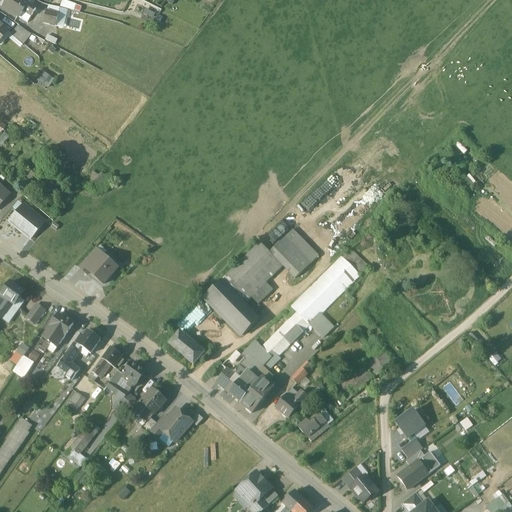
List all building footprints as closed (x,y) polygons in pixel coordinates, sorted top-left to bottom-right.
[(28,4),(20,0),(7,0),(2,8),(19,18),(20,17),(28,5),(28,4)] [(64,1),(61,8),(75,12),(76,6),(64,1)] [(36,9),(28,5),(20,17),(28,22),(36,9)] [(59,13),(46,10),(44,22),(56,25),(59,13)] [(163,19),(158,16),(155,21),(160,25),(163,19)] [(0,41),(8,31),(0,24),(0,41)] [(31,35),(18,26),(11,35),(23,45),(31,35)] [(54,81),(44,73),(38,82),(49,89),(54,81)] [(110,175),(99,166),(85,185),(96,193),(110,175)] [(32,170),(26,176),(35,186),(45,176),(40,170),(36,175),(32,170)] [(471,175),(460,181),(465,189),(476,183),(471,175)] [(0,205),(10,195),(0,186),(0,205)] [(24,205),(10,223),(30,239),(45,221),(24,205)] [(293,232),(269,256),(283,271),(295,282),(319,259),(293,232)] [(258,245),(221,281),(246,307),(252,301),(259,308),(274,293),(268,285),(283,271),(269,256),(258,245)] [(117,269),(96,250),(80,269),(87,275),(89,273),(103,285),(117,269)] [(342,259),(327,273),(344,290),(358,275),(342,259)] [(270,357),(258,369),(264,375),(279,360),(276,357),(310,323),(320,314),(344,290),(327,273),(292,308),(297,314),(262,349),(270,357)] [(246,307),(221,281),(205,297),(243,336),(259,320),(246,307)] [(24,293),(10,283),(0,296),(0,297),(13,306),(14,307),(24,293)] [(13,306),(0,297),(0,314),(1,313),(6,316),(13,306)] [(37,306),(27,319),(34,324),(43,311),(37,306)] [(66,319),(58,314),(50,327),(64,338),(65,337),(73,325),(73,324),(75,322),(67,317),(66,319)] [(333,328),(320,314),(310,323),(324,337),(333,328)] [(64,338),(50,327),(49,327),(42,337),(50,343),(57,348),(65,338),(65,337),(64,338)] [(100,340),(87,331),(84,337),(81,335),(75,344),(81,348),(90,354),(100,340)] [(180,331),(169,345),(181,355),(192,343),(181,334),(183,333),(180,331)] [(205,346),(217,343),(214,331),(202,334),(205,346)] [(50,343),(42,337),(41,339),(42,339),(36,348),(44,354),(46,350),(50,344),(49,344),(50,343)] [(248,370),(253,374),(258,369),(270,357),(262,349),(254,342),(242,355),(246,360),(242,364),(248,370)] [(26,357),(31,348),(21,343),(12,362),(17,364),(13,372),(26,379),(35,362),(26,357)] [(57,348),(50,343),(49,344),(50,344),(46,350),(53,354),(57,348)] [(204,353),(192,343),(181,355),(193,366),(204,353)] [(75,344),(69,351),(76,356),(81,348),(75,344)] [(123,356),(111,348),(98,366),(103,370),(108,364),(114,368),(116,365),(119,367),(122,362),(120,360),(123,356)] [(36,362),(40,355),(33,351),(29,358),(36,362)] [(69,351),(58,368),(67,374),(65,376),(72,381),(79,371),(70,364),(76,356),(69,351)] [(367,364),(373,375),(393,364),(387,353),(367,364)] [(145,372),(132,363),(123,376),(123,377),(136,385),(139,382),(141,383),(143,380),(141,379),(145,372)] [(103,370),(98,366),(92,373),(95,375),(97,377),(98,377),(103,370)] [(358,368),(342,383),(350,391),(365,376),(358,368)] [(254,379),(247,387),(251,390),(261,379),(264,375),(258,369),(253,374),(256,376),(254,379)] [(301,369),(291,379),(297,385),(307,374),(301,369)] [(234,376),(226,370),(216,383),(228,393),(235,385),(230,381),(234,376)] [(248,370),(240,381),(239,380),(235,385),(228,393),(240,403),(241,403),(251,390),(247,387),(254,379),(256,376),(253,374),(248,370)] [(123,376),(118,372),(111,382),(116,386),(123,377),(123,376)] [(365,376),(350,391),(354,395),(369,381),(365,376)] [(251,390),(241,403),(253,413),(273,389),(261,379),(251,390)] [(116,386),(111,382),(106,388),(111,391),(115,394),(119,388),(116,386)] [(111,391),(106,388),(103,393),(108,396),(111,391)] [(119,388),(115,394),(123,400),(128,394),(119,388)] [(166,401),(152,389),(140,403),(140,404),(146,408),(154,415),(166,401)] [(293,401),(286,396),(276,408),(288,419),(299,407),(307,397),(300,392),(293,401)] [(77,394),(70,402),(79,408),(85,400),(77,394)] [(135,400),(128,394),(123,400),(120,404),(127,410),(135,400)] [(79,408),(70,402),(64,411),(72,417),(79,408)] [(140,404),(133,412),(139,416),(146,408),(140,404)] [(182,416),(176,411),(167,421),(168,421),(162,427),(166,431),(164,434),(175,443),(192,423),(183,416),(182,416)] [(413,412),(396,424),(411,444),(416,440),(413,436),(425,427),(413,412)] [(95,415),(70,449),(79,456),(88,444),(105,422),(95,415)] [(320,416),(309,424),(306,421),(298,427),(307,438),(311,442),(323,433),(319,428),(326,423),(320,416)] [(157,424),(150,432),(159,440),(164,434),(166,431),(162,427),(168,421),(167,421),(163,417),(157,424)] [(468,418),(455,426),(459,433),(472,425),(468,418)] [(150,419),(141,429),(148,435),(150,432),(157,424),(150,419)] [(17,425),(1,448),(3,449),(0,453),(0,475),(13,456),(14,457),(21,445),(18,443),(26,432),(17,425)] [(411,444),(401,451),(409,461),(421,452),(423,450),(416,440),(411,444)] [(409,461),(406,462),(410,467),(410,468),(411,466),(412,467),(425,457),(421,452),(409,461)] [(425,457),(412,467),(411,466),(410,468),(410,467),(397,477),(408,491),(440,467),(430,453),(425,457)] [(79,464),(69,477),(82,487),(92,474),(79,464)] [(356,469),(342,480),(350,490),(351,489),(351,488),(363,478),(356,469)] [(271,490),(256,473),(236,492),(251,508),(253,505),(254,506),(262,498),(271,490)] [(363,478),(351,488),(351,489),(356,496),(355,497),(357,500),(360,500),(363,504),(370,498),(371,498),(372,498),(370,495),(375,491),(377,493),(378,492),(365,476),(363,478)] [(123,500),(131,492),(124,486),(117,494),(123,500)] [(294,492),(283,504),(291,511),(292,511),(304,500),(294,492)] [(415,494),(401,505),(406,511),(414,511),(424,505),(415,494)] [(262,498),(254,506),(253,505),(251,508),(249,509),(251,511),(262,511),(266,509),(269,506),(262,498)] [(309,511),(313,509),(304,500),(292,511),(309,511)] [(414,511),(435,511),(428,502),(424,505),(414,511)]
